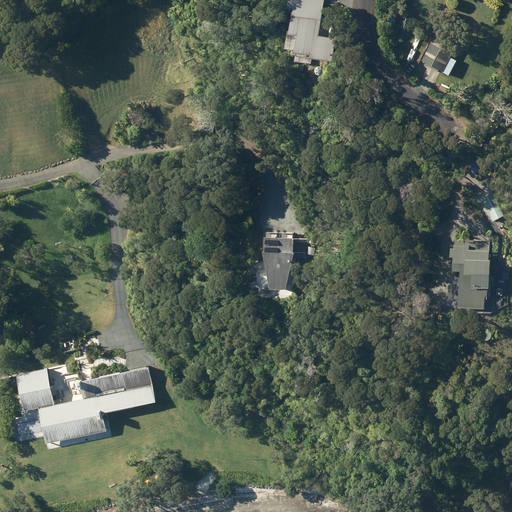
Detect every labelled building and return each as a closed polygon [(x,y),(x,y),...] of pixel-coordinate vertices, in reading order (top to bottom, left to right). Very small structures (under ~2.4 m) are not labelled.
[(297,34),(293,54),(332,61),(336,38),(318,34),(324,0),(289,0),(288,7),(294,8),(289,32),(297,34)] [(423,48),(428,37),(420,33),(414,44),(423,48)] [(445,74),(458,46),(437,35),(423,62),(445,74)] [(494,191),(482,196),(493,219),(504,214),(494,191)] [(263,249),(270,289),(284,290),(293,252),(306,252),(309,238),(265,237),(263,249)] [(459,271),(467,271),(466,308),(490,308),(490,288),(493,287),(493,249),(474,249),(474,245),(459,245),(459,248),(456,248),(456,257),(459,257),(459,271)] [(24,410),(43,407),(49,443),(107,432),(103,411),(157,401),(151,367),(80,380),(83,399),(55,404),(47,367),(17,373),(24,410)]
